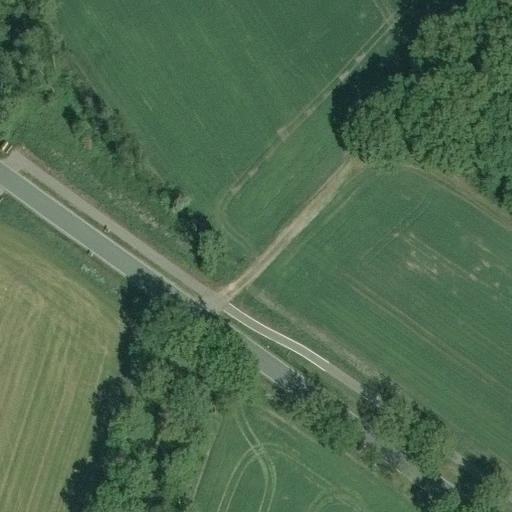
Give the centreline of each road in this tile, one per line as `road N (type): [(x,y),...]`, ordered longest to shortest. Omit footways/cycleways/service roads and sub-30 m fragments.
road 1 (tertiary): [(0,179),(470,511)]
road 2 (track): [(197,316),(151,473),(151,511)]
road 3 (track): [(511,219),(442,166),(384,157)]
